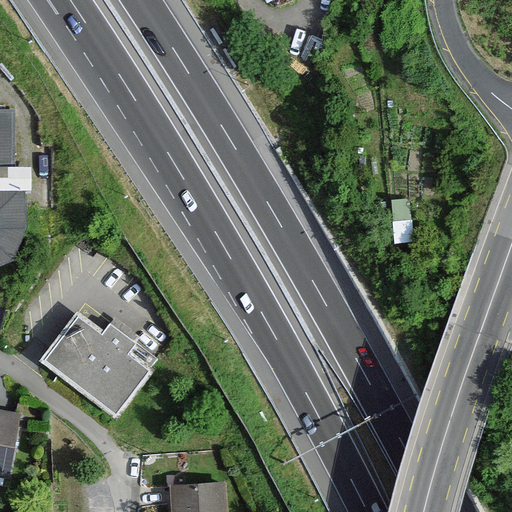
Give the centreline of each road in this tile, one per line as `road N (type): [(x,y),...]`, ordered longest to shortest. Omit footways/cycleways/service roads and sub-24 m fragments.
road 1 (motorway): [(67,0),(263,317),(366,511)]
road 2 (motorway): [(438,511),(294,245),(142,0)]
road 3 (tertiary): [(423,511),(511,245)]
road 4 (residential): [(128,511),(116,453),(0,357)]
road 5 (tertiary): [(444,0),(458,51),(511,106)]
